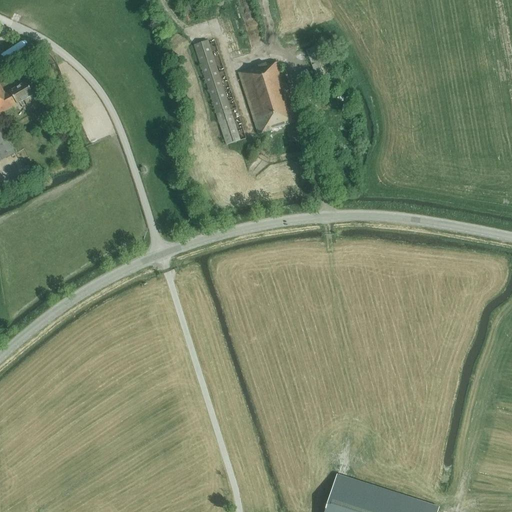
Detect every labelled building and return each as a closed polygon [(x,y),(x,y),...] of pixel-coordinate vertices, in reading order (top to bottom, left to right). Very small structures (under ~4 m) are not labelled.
[(195,3),(182,7),(187,23),(200,19),(195,3)] [(226,145),(240,141),(208,41),(194,45),(226,145)] [(330,70),(336,67),(327,42),(305,51),(315,75),(316,75),(318,80),(332,75),(330,70)] [(17,47),(0,56),(5,65),(22,56),(17,47)] [(258,135),(295,122),(291,111),(294,110),(278,62),(269,66),(268,64),(238,73),(258,135)] [(0,161),(15,153),(0,126),(0,114),(34,95),(27,82),(6,95),(0,85),(0,161)] [(437,511),(438,509),(337,477),(325,511),(437,511)]
